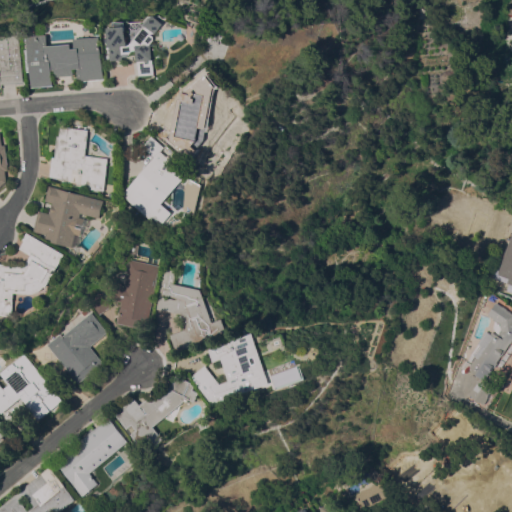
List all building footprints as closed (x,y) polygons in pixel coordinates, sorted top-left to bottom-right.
[(154,75),(152,50),(148,50),(146,53),(138,53),(138,59),(126,60),(125,41),(122,41),(122,37),(124,37),(123,26),(130,25),(129,22),(141,21),(142,32),(150,38),(169,14),(180,23),(176,27),(177,37),(173,38),(173,44),(167,44),(170,73),(154,75)] [(0,49),(4,49),(3,36),(34,34),(38,82),(14,84),(14,81),(2,82),(2,79),(0,79),(0,49)] [(39,36),(61,34),(62,45),(85,43),(86,48),(89,48),(88,43),(90,38),(115,36),(118,79),(91,81),(90,68),(88,68),(88,74),(66,76),(67,85),(45,87),(44,71),(42,71),(39,36)] [(225,125),(236,127),(223,138),(213,148),(205,139),(196,149),(184,138),(188,134),(191,129),(196,108),(194,107),(196,98),(191,92),(223,68),(236,86),(230,91),(225,112),(228,112),(225,125)] [(118,190),(103,188),(103,184),(75,180),(76,178),(63,176),(66,156),(69,156),(72,135),(74,135),(75,125),(103,129),(100,154),(122,157),(118,190)] [(0,133),(14,132),(15,145),(19,144),(21,169),(18,170),(19,180),(10,188),(11,189),(0,197),(0,133)] [(135,194),(168,156),(157,145),(166,135),(179,146),(175,151),(181,156),(182,154),(185,157),(183,159),(200,173),(174,203),(185,212),(176,223),(172,219),(170,221),(165,216),(163,218),(135,194)] [(117,199),(113,217),(99,214),(93,235),(88,233),(85,246),(64,241),(65,239),(58,237),(59,234),(46,230),(52,210),(63,213),(66,202),(59,200),(62,185),(117,199)] [(25,292),(23,315),(11,314),(10,316),(0,316),(4,262),(18,263),(17,265),(23,265),(23,267),(25,267),(26,265),(28,265),(30,264),(32,264),(35,265),(36,267),(43,254),(32,248),(37,240),(36,239),(40,232),(77,253),(58,287),(56,286),(54,289),(51,291),(47,292),(44,293),(41,293),(25,292)] [(511,289),(501,285),(503,279),(493,276),(505,240),(511,242),(511,239),(511,289)] [(137,258),(167,265),(153,329),(123,322),(128,300),(122,299),(115,303),(118,306),(106,314),(96,300),(109,291),(122,277),(131,285),(137,258)] [(219,322),(229,318),(233,331),(214,338),(215,339),(182,351),(177,334),(191,329),(188,319),(190,319),(188,313),(163,308),(172,267),(184,270),(181,283),(207,289),(219,322)] [(511,340),(486,381),(468,369),(475,357),(471,354),(486,331),(490,334),(492,331),(498,335),(501,330),(500,322),(499,321),(498,323),(493,319),(493,318),(487,314),(496,302),(511,312),(511,340)] [(52,344),(66,333),(68,335),(97,311),(113,332),(96,346),(109,362),(83,383),(52,344)] [(236,380),(224,348),(259,335),(264,347),(260,349),(268,369),(270,368),(275,384),(220,404),(198,376),(212,365),(227,384),(236,380)] [(25,397),(4,413),(0,407),(0,395),(9,388),(0,376),(29,353),(67,400),(42,419),(25,397)] [(310,378),(305,364),(275,375),(280,389),(310,378)] [(159,425),(169,438),(151,453),(136,434),(141,430),(136,424),(132,427),(120,411),(138,396),(144,404),(169,385),(175,387),(181,374),(197,382),(197,383),(201,385),(199,389),(204,392),(200,400),(193,396),(191,400),(186,404),(178,422),(169,417),(159,425)] [(468,393),(478,380),(493,390),(484,404),(468,393)] [(0,415),(9,427),(6,429),(9,433),(5,436),(7,439),(0,444),(0,415)] [(112,416),(132,441),(93,472),(102,483),(86,496),(58,460),(112,416)] [(511,489),(511,491),(510,489),(502,498),(503,499),(492,511),(493,511),(462,511),(472,502),(464,495),(492,466),(494,468),(502,460),(507,465),(511,460),(511,489)] [(0,511),(0,507),(52,466),(78,499),(62,511),(0,511)] [(381,481),(389,497),(362,510),(358,502),(356,503),(353,496),(356,495),(356,493),(381,481)]
